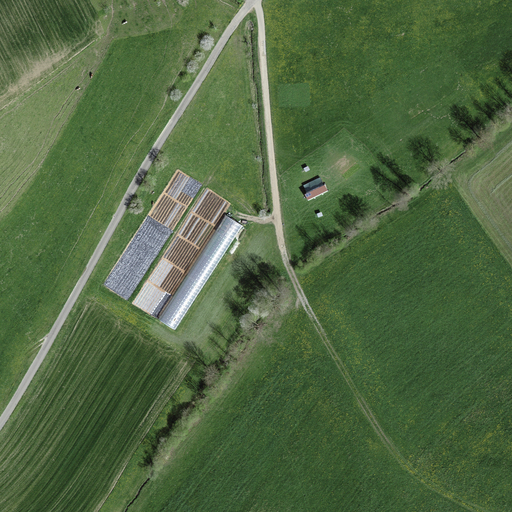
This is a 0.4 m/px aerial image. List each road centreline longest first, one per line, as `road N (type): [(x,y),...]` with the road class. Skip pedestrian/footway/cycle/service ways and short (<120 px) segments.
road 1 (track): [(254,0),(280,241),(294,280),(396,454),(411,472),(480,511)]
road 2 (unclassified): [(254,0),(167,119),(0,423)]
